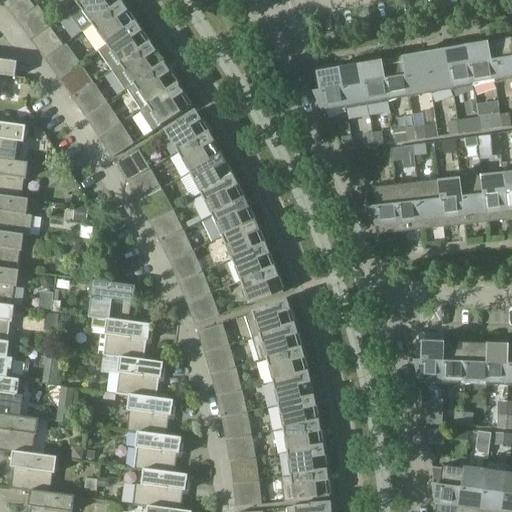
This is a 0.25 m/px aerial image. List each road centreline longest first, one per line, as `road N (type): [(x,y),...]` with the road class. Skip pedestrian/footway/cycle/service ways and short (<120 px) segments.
road 1 (residential): [(225,511),(225,467),(206,382),(148,235),(0,15)]
road 2 (residential): [(383,303),(276,21)]
road 3 (residential): [(414,511),(383,303)]
road 4 (residential): [(511,299),(383,303)]
